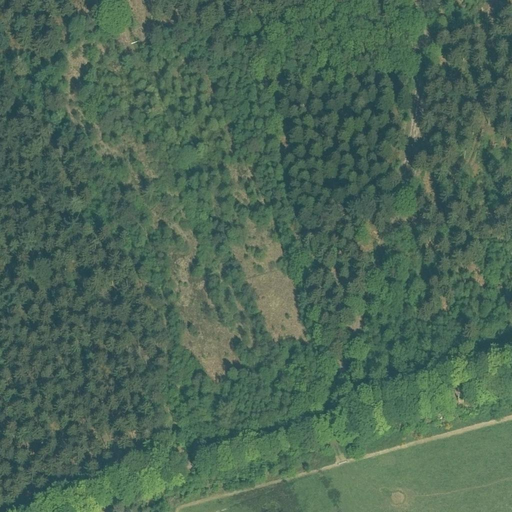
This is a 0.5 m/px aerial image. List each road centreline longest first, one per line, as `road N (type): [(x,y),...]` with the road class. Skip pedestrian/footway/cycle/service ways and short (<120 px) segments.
road 1 (track): [(324,430),(403,160),(416,92),(417,0)]
road 2 (track): [(324,430),(511,378)]
road 3 (track): [(178,470),(324,430)]
